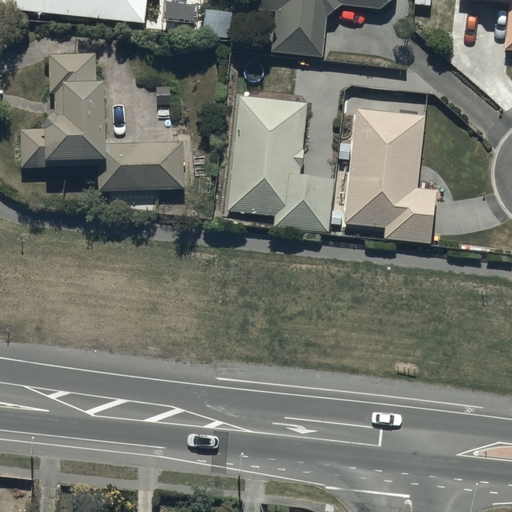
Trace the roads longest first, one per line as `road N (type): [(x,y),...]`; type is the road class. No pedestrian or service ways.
road 1 (trunk): [(0,368),(252,402),(352,433)]
road 2 (trunk): [(352,433),(245,448),(171,440)]
road 3 (trunk): [(171,440),(121,409),(0,390)]
road 4 (trunk): [(171,440),(0,420)]
